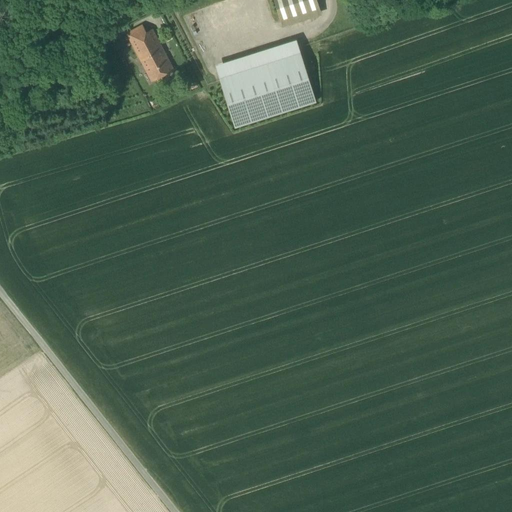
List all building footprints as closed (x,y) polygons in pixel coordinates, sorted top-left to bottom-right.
[(274,0),(283,27),(321,15),(316,0),(274,0)] [(128,34),(132,42),(147,34),(143,26),(128,34)] [(132,42),(152,81),(174,70),(164,50),(165,49),(161,41),(160,42),(154,31),(147,34),(132,42)] [(215,65),(219,79),(300,53),(296,40),(215,65)] [(219,79),(234,128),(316,102),(300,53),(219,79)]
